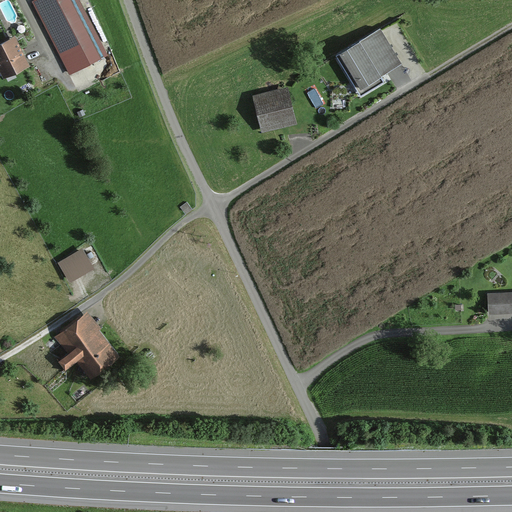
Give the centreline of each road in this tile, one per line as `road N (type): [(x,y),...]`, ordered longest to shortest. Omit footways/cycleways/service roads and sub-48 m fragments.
road 1 (residential): [(129,0),(166,108),(360,511)]
road 2 (motorway): [(0,485),(301,499),(511,496)]
road 3 (motorway): [(511,468),(0,456)]
road 4 (track): [(511,27),(214,210)]
road 5 (track): [(0,361),(137,273),(173,235),(214,210)]
